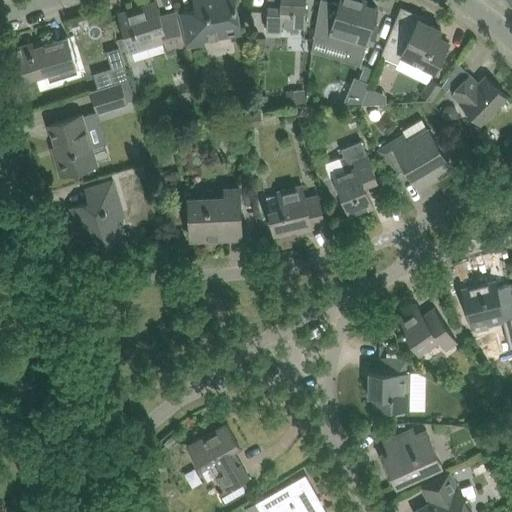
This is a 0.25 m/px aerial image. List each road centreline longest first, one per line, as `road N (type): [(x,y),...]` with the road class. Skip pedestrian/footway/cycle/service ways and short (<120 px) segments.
road 1 (residential): [(46,276),(231,275),(338,257),(405,234)]
road 2 (unclassified): [(99,459),(46,276)]
road 3 (residential): [(218,369),(262,333),(369,285)]
road 4 (unclassified): [(329,427),(332,356),(343,318),(369,285)]
road 5 (unclassified): [(46,276),(0,133)]
road 6 (residential): [(99,459),(218,369)]
road 7 (residential): [(329,427),(288,391),(218,369)]
road 8 (residential): [(405,234),(511,173)]
